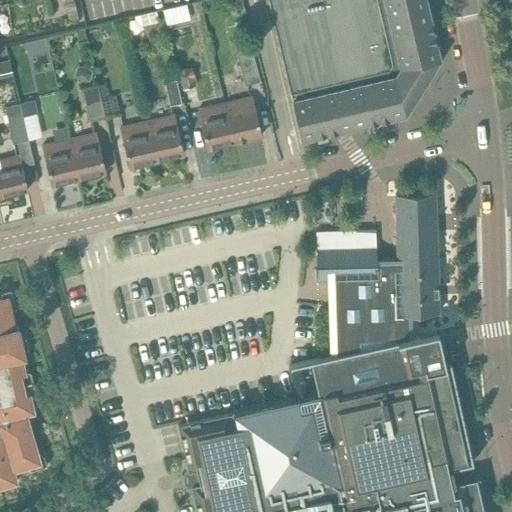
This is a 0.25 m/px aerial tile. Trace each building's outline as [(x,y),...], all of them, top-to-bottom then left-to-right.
[(425,0),(267,0),(301,139),(405,115),(413,101),(431,72),(439,58),(434,36),(425,0)] [(74,1),(65,3),(69,19),(77,17),(74,1)] [(165,8),(170,28),(194,22),(189,2),(165,8)] [(245,83),(259,80),(252,37),(237,40),(245,83)] [(0,78),(13,76),(10,60),(0,61),(0,78)] [(184,101),(183,86),(191,85),(189,70),(168,73),(171,102),(184,101)] [(90,116),(121,110),(117,92),(109,94),(107,82),(84,86),(90,116)] [(201,108),(210,149),(269,136),(260,95),(201,108)] [(32,100),(19,103),(22,116),(35,114),(32,100)] [(13,143),(28,140),(21,112),(19,103),(4,107),(13,143)] [(179,112),(122,128),(133,167),(190,152),(179,112)] [(114,198),(122,195),(100,128),(43,146),(56,186),(105,170),(114,198)] [(0,196),(28,190),(23,171),(20,156),(0,160),(0,196)] [(395,194),(399,314),(439,313),(434,192),(395,194)] [(317,281),(377,279),(376,247),(316,249),(317,281)] [(14,470),(28,466),(29,470),(46,466),(43,455),(39,456),(26,414),(34,412),(30,393),(25,394),(21,375),(25,374),(22,357),(25,356),(18,327),(15,327),(10,308),(6,309),(3,297),(0,297),(0,432),(0,434),(0,492),(1,492),(0,489),(0,486),(17,482),(14,470)] [(317,394),(178,424),(196,511),(479,511),(475,477),(454,481),(451,467),(472,463),(449,359),(444,360),(437,331),(310,361),(317,394)]
